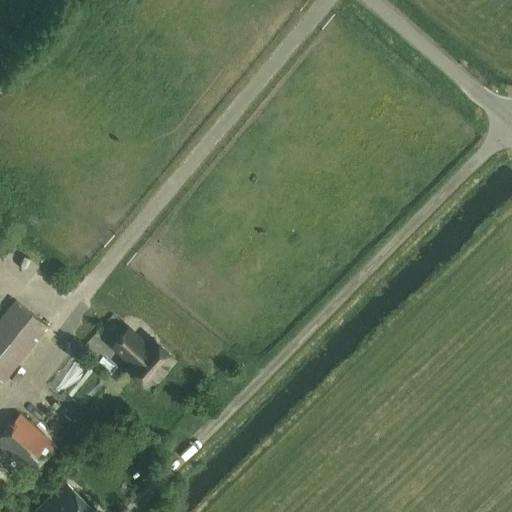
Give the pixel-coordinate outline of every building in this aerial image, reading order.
[(0,378),(4,381),(48,326),(15,300),(0,319),(0,378)] [(127,368),(148,387),(174,358),(154,340),(147,347),(128,329),(113,346),(132,363),(127,368)] [(0,436),(0,445),(31,474),(56,447),(20,414),(0,436)] [(125,433),(119,426),(102,440),(108,446),(125,433)] [(0,468),(3,472),(13,463),(2,452),(0,453),(0,468)] [(94,511),(66,482),(35,511),(94,511)]
